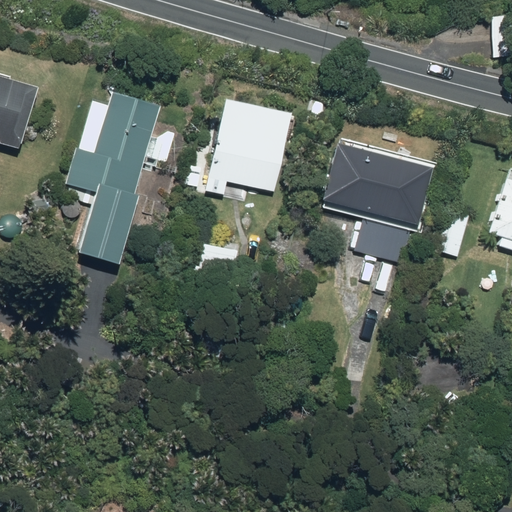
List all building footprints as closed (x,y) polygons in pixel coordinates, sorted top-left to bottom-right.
[(511,13),(486,17),(491,56),(511,53),(511,13)] [(0,139),(20,145),(36,87),(0,76),(0,139)] [(74,252),(116,265),(160,106),(112,92),(94,156),(75,150),(65,186),(91,193),(74,252)] [(292,114),(227,99),(205,190),(223,194),(226,179),(274,190),(292,114)] [(437,169),(338,144),(324,202),(368,214),(359,250),(414,264),(437,169)] [(511,256),(511,185),(496,180),(479,235),(508,243),(505,254),(511,256)] [(456,257),(468,215),(441,208),(429,249),(456,257)] [(237,252),(201,244),(194,273),(230,282),(237,252)] [(329,308),(331,287),(310,284),(307,304),(329,308)]
